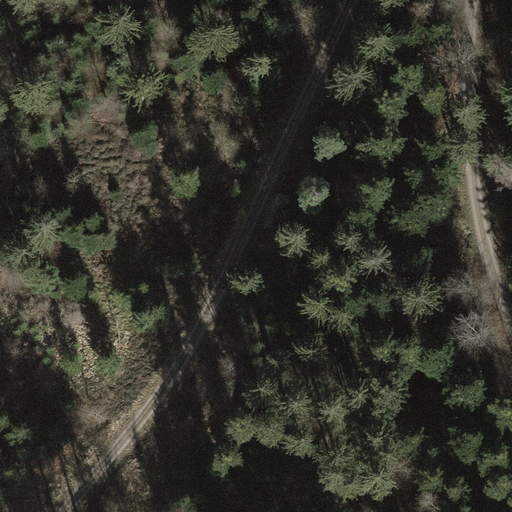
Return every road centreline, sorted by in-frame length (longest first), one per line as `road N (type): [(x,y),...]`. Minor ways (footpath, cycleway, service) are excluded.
road 1 (track): [(352,0),(177,375),(70,511)]
road 2 (track): [(475,0),(471,125),(485,244),(511,310)]
